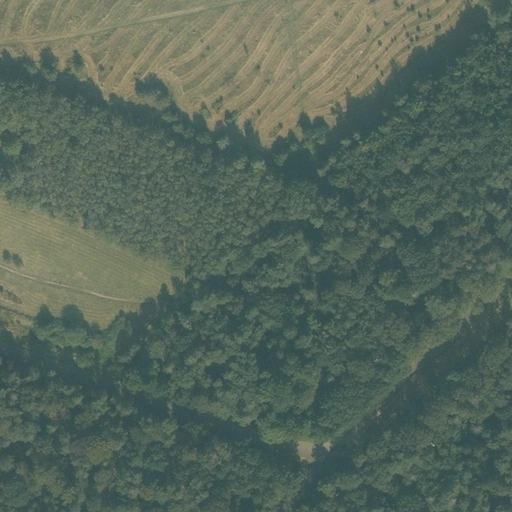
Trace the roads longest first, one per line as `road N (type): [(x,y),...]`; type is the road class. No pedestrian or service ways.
road 1 (unclassified): [(320,455),(0,347)]
road 2 (unclassified): [(320,455),(511,274)]
